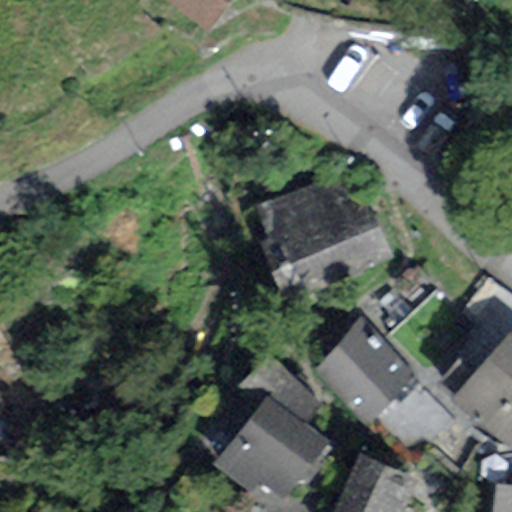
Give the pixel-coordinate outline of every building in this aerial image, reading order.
[(220,0),(178,0),(207,20),(220,0)] [(337,185),(245,220),(276,302),(368,268),(337,185)] [(348,313),(306,355),(367,416),(409,374),(348,313)] [(478,329),(457,353),(511,400),(511,330),(498,346),(478,329)] [(268,410),(224,463),(282,510),(326,458),(268,410)] [(355,446),(330,511),(395,511),(406,484),(386,477),(393,460),(355,446)] [(511,511),(511,488),(494,486),(491,511),(511,511)]
